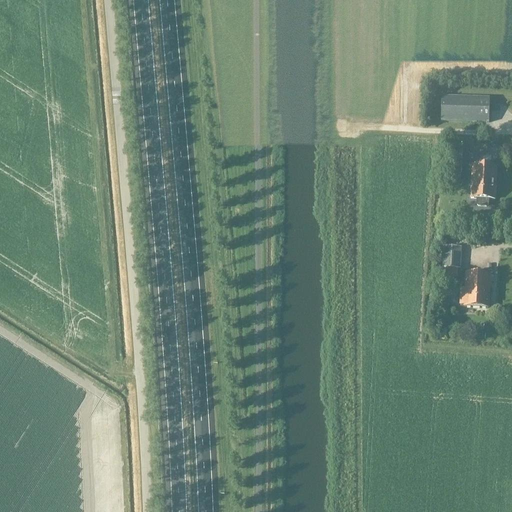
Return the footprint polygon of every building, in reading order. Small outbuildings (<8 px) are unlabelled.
[(442,122),(490,123),(490,98),(442,97),(442,122)] [(449,159),(448,174),(449,174),(461,174),(462,160),(462,152),(459,152),(449,151),(449,159)] [(490,200),(496,200),(497,166),(472,166),(471,199),(477,200),(477,205),(479,207),(487,207),(489,205),(490,200)] [(458,270),(460,270),(461,249),(442,248),(442,269),(444,269),(458,270)] [(444,269),(443,277),(457,278),(458,270),(444,269)] [(492,274),(467,273),(465,273),(464,289),(460,289),(459,306),(463,306),(463,307),(465,308),(490,308),(492,274)]
